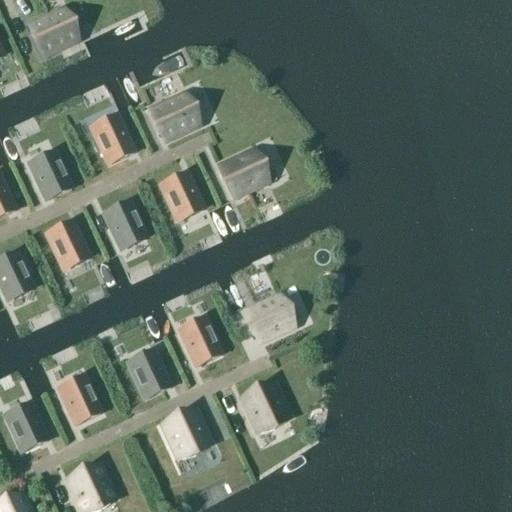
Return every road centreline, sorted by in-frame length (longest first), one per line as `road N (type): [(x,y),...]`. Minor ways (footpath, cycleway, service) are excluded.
road 1 (residential): [(0,485),(262,363)]
road 2 (residential): [(0,234),(203,140)]
